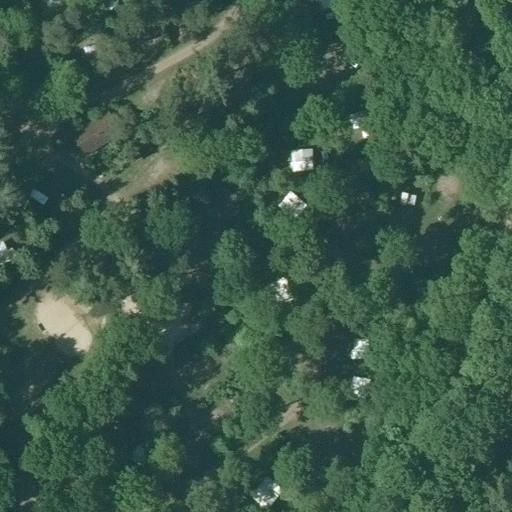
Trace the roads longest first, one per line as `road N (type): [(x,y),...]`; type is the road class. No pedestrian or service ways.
road 1 (track): [(219,511),(207,469),(294,399),(327,341),(341,279),(328,96),(298,0)]
road 2 (track): [(0,315),(298,0)]
road 3 (track): [(101,213),(207,469),(143,511)]
road 4 (track): [(0,164),(35,126),(159,63),(215,24),(231,0)]
road 5 (track): [(511,301),(501,354),(426,511)]
road 6 (track): [(415,0),(511,152)]
road 7 (track): [(116,195),(0,104)]
